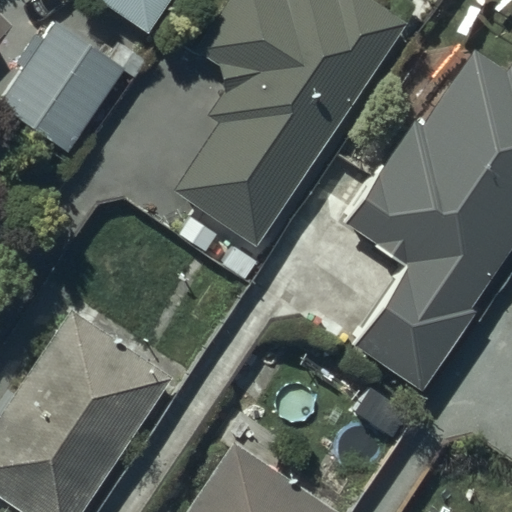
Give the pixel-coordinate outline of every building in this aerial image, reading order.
[(110,0),(141,20),(154,0),(110,0)] [(199,105),(208,111),(162,183),(152,176),(136,199),(200,244),(219,217),(248,236),(399,9),(384,0),(214,0),(188,40),(212,57),(217,78),(199,105)] [(44,6),(0,70),(0,99),(63,142),(121,58),(44,6)] [(405,106),(337,210),(397,250),(344,332),(418,381),(471,301),(464,296),(511,224),(511,58),(504,53),(499,61),(465,39),(416,113),(405,106)] [(62,298),(0,390),(0,490),(32,511),(65,511),(164,367),(62,298)] [(367,394),(337,438),(371,460),(400,416),(367,394)] [(225,430),(170,511),(324,511),(331,501),(225,430)]
